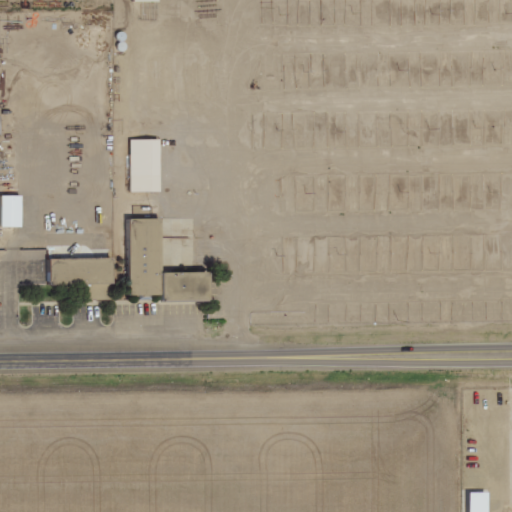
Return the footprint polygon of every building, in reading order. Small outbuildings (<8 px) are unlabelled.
[(160,191),(159,138),(130,139),(130,191),(160,191)] [(21,194),(1,195),(1,226),(21,226),(21,194)] [(160,218),(127,218),(129,295),(162,294),(162,300),(208,299),(208,271),(161,272),(160,218)] [(48,258),(49,284),(112,283),(111,257),(48,258)] [(81,286),(82,299),(105,299),(105,285),(81,286)] [(468,511),(486,511),(487,491),(469,491),(468,511)]
